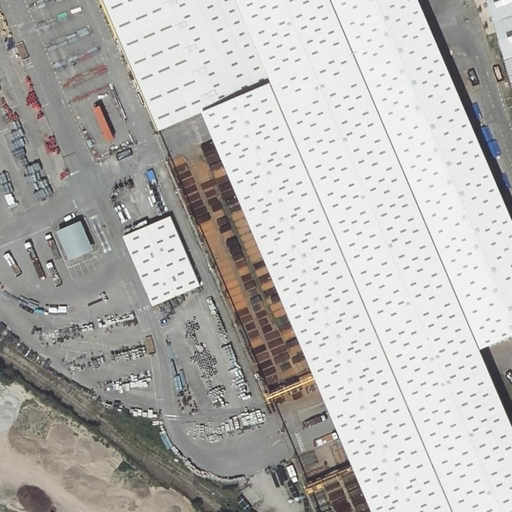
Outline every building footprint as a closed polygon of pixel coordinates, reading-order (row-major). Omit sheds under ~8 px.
[(275,81),(240,0),(103,0),(161,132),(203,113),(275,81)] [(511,511),(511,422),(480,348),(335,0),(240,0),(275,81),(457,511),(511,511)] [(335,0),(480,348),(511,335),(511,216),(420,6),(417,0),(335,0)] [(511,53),(511,0),(490,0),(506,55),(511,53)] [(457,511),(275,81),(203,113),(375,511),(457,511)] [(171,215),(124,236),(153,307),(201,287),(171,215)] [(74,261),(98,251),(86,220),(62,230),(74,261)]
